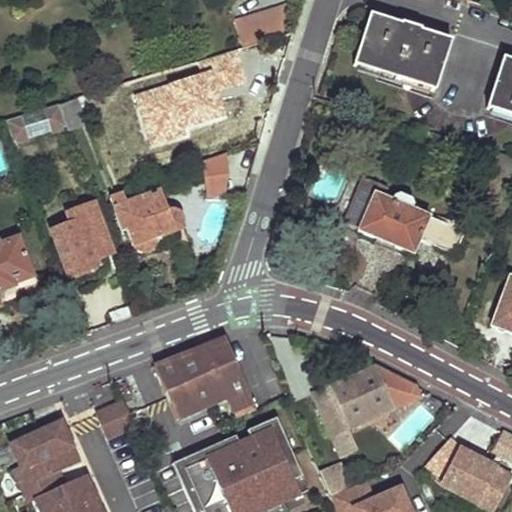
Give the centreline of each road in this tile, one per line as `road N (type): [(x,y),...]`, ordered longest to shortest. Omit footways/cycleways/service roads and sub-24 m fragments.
road 1 (residential): [(250,307),(246,261),(326,0)]
road 2 (tertiary): [(511,404),(345,319),(292,306),(250,307)]
road 3 (tertiary): [(250,307),(0,395)]
